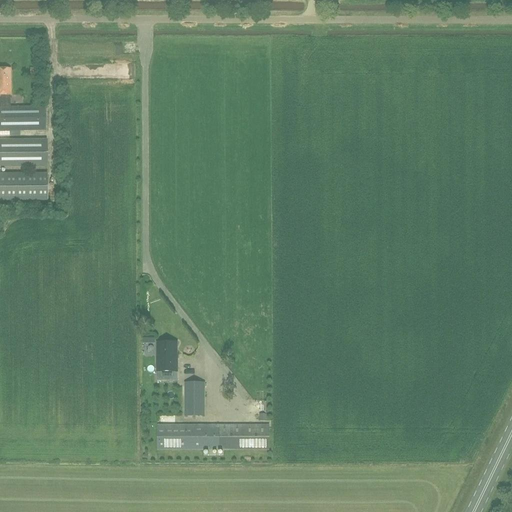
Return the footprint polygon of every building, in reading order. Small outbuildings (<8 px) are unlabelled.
[(19,132),(45,132),(45,107),(11,107),(10,70),(0,69),(0,131),(10,132),(10,143),(0,142),(0,166),(48,166),(47,143),(19,143),(19,132)] [(0,176),(0,199),(46,199),(46,176),(0,176)] [(157,373),(157,381),(177,381),(177,373),(177,356),(177,342),(157,342),(157,373)] [(204,416),(204,384),(184,384),(185,416),(204,416)] [(268,426),(230,427),(157,427),(157,451),(230,450),(268,450),(268,426)]
